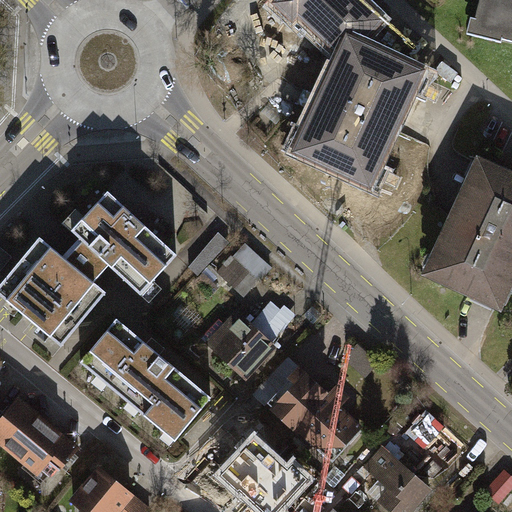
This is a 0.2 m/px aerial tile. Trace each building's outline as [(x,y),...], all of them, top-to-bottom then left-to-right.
[(371,0),(276,0),(273,4),(333,57),(347,28),(373,39),(391,19),(371,0)] [(458,35),(456,51),(495,61),(496,55),(511,59),(511,0),(472,0),(464,30),(458,35)] [(427,66),(347,30),(287,150),(376,194),(427,66)] [(511,293),(511,178),(477,163),(425,278),(504,313),(511,293)] [(107,178),(64,221),(87,245),(138,294),(181,251),(107,178)] [(221,232),(191,261),(201,272),(231,242),(221,232)] [(73,259),(41,235),(0,285),(0,300),(60,348),(108,289),(99,283),(73,259)] [(87,245),(73,259),(99,283),(112,269),(87,245)] [(0,279),(15,258),(0,246),(0,279)] [(253,249),(224,278),(244,298),(273,269),(253,249)] [(220,394),(119,311),(77,361),(179,444),(220,394)] [(275,351),(240,312),(207,342),(241,381),(275,351)] [(365,427),(301,375),(271,411),(336,463),(365,427)] [(77,456),(21,408),(0,431),(0,458),(43,495),(77,456)] [(273,471),(236,441),(209,474),(246,504),(273,471)] [(421,511),(439,490),(384,448),(354,487),(385,511),(421,511)] [(504,503),(511,494),(511,476),(507,471),(490,491),(504,503)] [(131,511),(138,503),(100,472),(69,511),(70,511),(131,511)]
